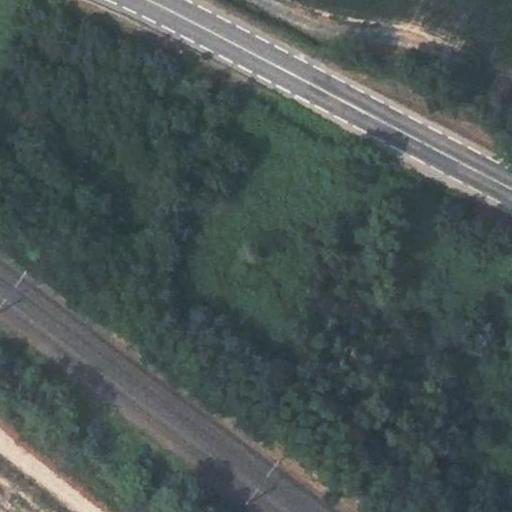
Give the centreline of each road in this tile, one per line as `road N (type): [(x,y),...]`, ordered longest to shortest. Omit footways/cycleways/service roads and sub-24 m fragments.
road 1 (primary): [(146,0),(511,189)]
road 2 (track): [(256,0),(317,32),(454,57)]
